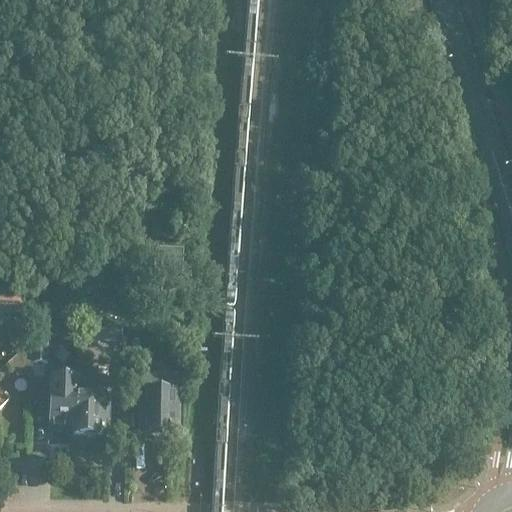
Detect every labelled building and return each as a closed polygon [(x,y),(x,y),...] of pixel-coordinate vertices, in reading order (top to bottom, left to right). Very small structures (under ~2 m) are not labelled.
[(182,251),(155,250),(154,291),(181,292),(182,251)] [(23,292),(0,290),(0,302),(22,304),(23,292)] [(22,352),(32,352),(32,339),(22,339),(22,327),(18,326),(8,335),(22,352)] [(32,339),(32,352),(32,353),(32,364),(46,364),(47,326),(32,326),(32,339)] [(121,331),(81,330),(80,344),(120,345),(121,331)] [(31,377),(32,353),(22,352),(7,365),(16,377),(31,377)] [(49,431),(73,432),(74,432),(75,383),(75,372),(51,371),(49,431)] [(114,384),(75,383),(74,432),(73,432),(73,437),(85,437),(87,440),(93,440),(94,437),(107,437),(107,425),(98,425),(98,408),(107,408),(108,396),(114,396),(114,384)] [(143,394),(142,435),(174,436),(175,395),(143,394)]
